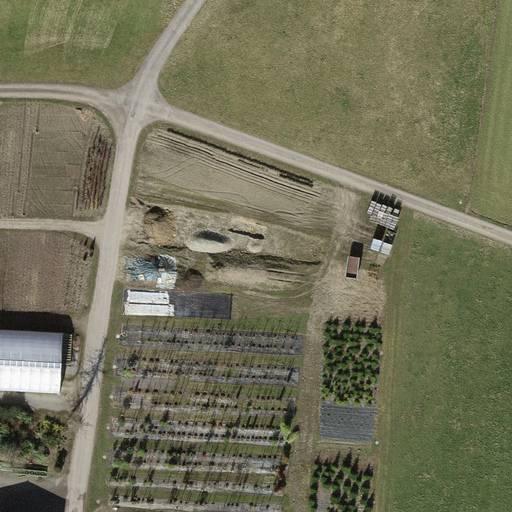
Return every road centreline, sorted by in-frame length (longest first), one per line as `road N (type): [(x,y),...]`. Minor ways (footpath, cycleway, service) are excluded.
road 1 (track): [(78,511),(134,103)]
road 2 (track): [(134,103),(511,239)]
road 3 (track): [(0,91),(134,103)]
